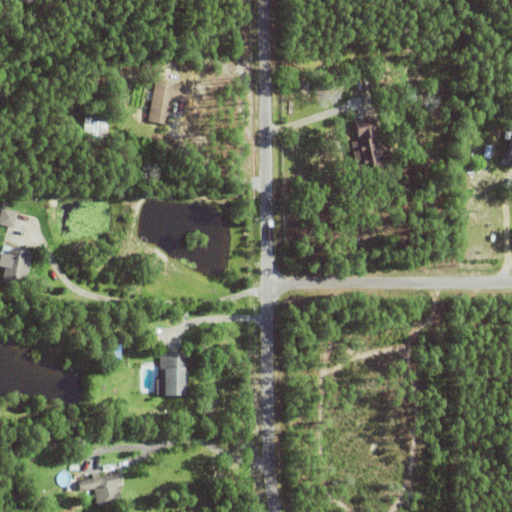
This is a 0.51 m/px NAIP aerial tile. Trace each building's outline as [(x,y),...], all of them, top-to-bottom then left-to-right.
[(400,83),(413,77),(414,80),(401,86),(400,83)] [(171,100),(166,126),(147,122),(154,81),(190,87),(187,103),(171,100)] [(401,96),(415,94),(416,103),(402,105),(401,96)] [(389,147),(390,157),(379,159),(381,168),(357,174),(351,143),(357,142),(353,123),(371,119),(375,140),(377,150),(389,147)] [(511,167),(500,164),(503,155),(506,155),(510,139),(511,139),(511,167)] [(481,158),(484,146),(491,148),(489,160),(481,158)] [(469,203),(472,187),(477,188),(473,205),(469,203)] [(0,225),(0,209),(16,213),(12,229),(0,225)] [(0,284),(3,269),(0,268),(0,255),(7,256),(8,250),(31,255),(24,289),(0,284)] [(155,381),(159,381),(159,355),(186,355),(186,396),(182,396),(182,399),(163,399),(163,397),(155,397),(155,381)] [(71,454),(79,436),(84,439),(77,456),(71,454)] [(91,481),(117,475),(119,485),(116,486),(120,503),(97,508),(91,481)]
